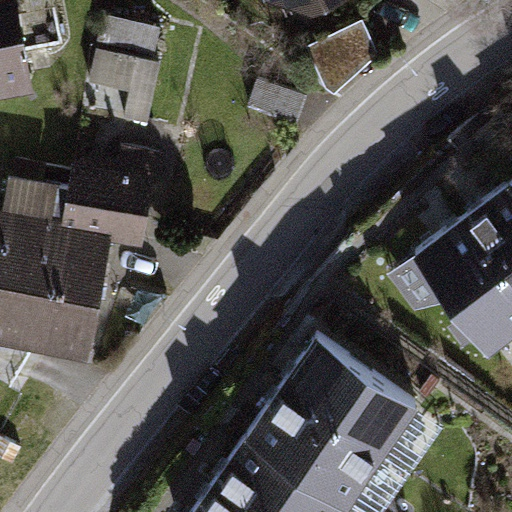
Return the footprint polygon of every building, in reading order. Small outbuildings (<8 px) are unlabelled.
[(0,0),(0,97),(30,91),(12,0),(0,0)] [(260,0),(274,31),(343,0),(260,0)] [(96,44),(153,56),(160,22),(102,10),(96,44)] [(376,47),(363,16),(304,42),(332,90),(376,47)] [(148,117),(161,57),(153,56),(96,44),(89,76),(128,84),(123,111),(148,117)] [(308,91),(255,75),(246,103),(300,120),(308,91)] [(142,238),(160,148),(122,140),(118,164),(70,154),(66,175),(59,223),(109,232),(142,238)] [(59,223),(66,175),(6,165),(0,200),(0,331),(36,339),(59,223)] [(511,193),(509,189),(459,226),(511,295),(511,193)] [(86,349),(109,232),(59,223),(36,339),(86,349)] [(511,345),(511,295),(459,226),(410,263),(487,365),(511,345)] [(421,408),(314,340),(280,390),(385,459),(421,408)] [(385,459),(280,390),(245,440),(349,510),(385,459)] [(347,511),(349,510),(245,440),(211,490),(243,511),(347,511)] [(243,511),(211,490),(195,511),(243,511)]
